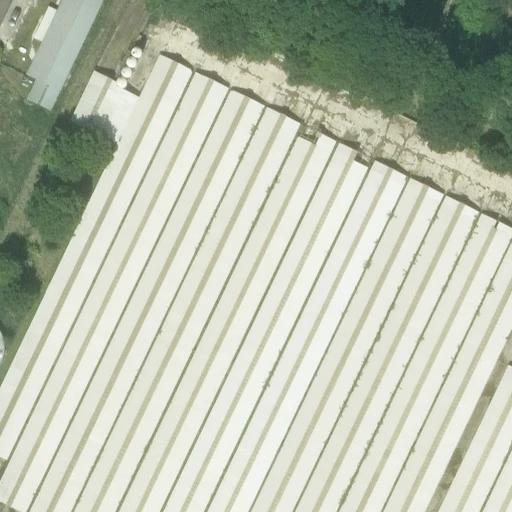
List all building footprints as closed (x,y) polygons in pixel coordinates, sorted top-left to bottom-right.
[(0,0),(0,25),(12,0),(0,0)] [(35,82),(59,93),(103,3),(96,0),(63,0),(26,78),(35,82)] [(193,73),(160,57),(0,391),(0,459),(7,462),(193,73)] [(0,503),(17,511),(27,511),(229,91),(196,75),(0,484),(0,503)] [(26,102),(50,114),(50,113),(59,93),(35,82),(34,86),(26,102)] [(71,511),(265,109),(231,92),(30,511),(71,511)] [(116,511),(300,126),(267,110),(75,511),(116,511)] [(160,511),(336,144),(303,128),(119,511),(160,511)] [(204,511),(372,162),(339,145),(163,511),(204,511)] [(249,511),(408,180),(375,163),(208,511),(249,511)] [(290,511),(442,196),(410,181),(251,511),(290,511)] [(334,511),(477,214),(446,198),(296,511),(334,511)] [(339,511),(377,511),(511,238),(511,230),(481,215),(339,511)] [(511,242),(383,511),(423,511),(440,479),(446,466),(489,378),(499,358),(511,328),(511,242)] [(477,511),(511,442),(511,369),(510,369),(503,384),(460,472),(453,485),(440,511),(477,511)] [(485,511),(511,511),(511,457),(496,490),(491,502),(485,511)]
